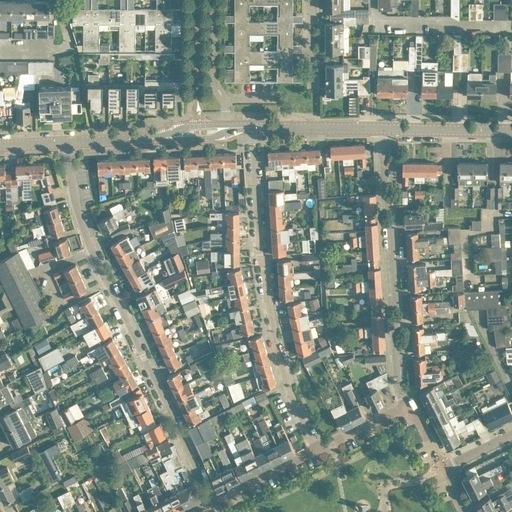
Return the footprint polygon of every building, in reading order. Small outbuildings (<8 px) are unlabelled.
[(83,50),(91,50),(91,0),(90,0),(91,8),(74,8),(74,5),(73,5),(73,24),(83,24),(83,50)] [(109,44),(99,44),(99,30),(109,30),(109,29),(109,24),(109,8),(92,8),(91,0),(91,50),(99,50),(109,50),(109,44)] [(109,24),(109,29),(119,29),(119,50),(127,50),(127,0),(126,0),(127,8),(109,8),(109,24)] [(127,0),(127,50),(135,50),(135,29),(145,29),(145,8),(128,8),(127,0)] [(145,8),(145,29),(155,29),(155,50),(163,50),(163,0),(162,0),(163,8),(145,8)] [(163,0),(163,50),(171,50),(171,30),(182,30),(182,5),(181,5),(181,8),(164,8),(163,0)] [(250,21),(250,13),(248,13),(248,3),(264,3),(263,0),(234,0),(235,21),(225,21),(250,21)] [(263,0),(264,3),(279,3),(279,13),(277,13),(277,21),(303,21),(293,21),(292,0),(263,0)] [(344,10),(344,9),(343,0),(325,0),(325,10),(344,10)] [(378,0),(378,9),(386,9),(392,9),(392,5),(397,5),(396,0),(378,0)] [(450,0),(451,9),(451,15),(459,19),(459,0),(450,0)] [(11,1),(0,1),(0,17),(12,17),(11,1)] [(24,1),(11,1),(12,17),(24,17),(24,1)] [(36,1),(24,1),(24,17),(37,17),(36,1)] [(49,1),(36,1),(37,17),(49,17),(49,1)] [(475,3),(475,9),(475,19),(483,19),(483,15),(488,15),(488,6),(482,6),(482,3),(475,3)] [(325,22),(326,37),(344,37),(344,26),(348,26),(348,23),(369,23),(369,16),(355,16),(346,16),(343,16),(343,22),(325,22)] [(250,21),(225,21),(225,22),(235,22),(235,51),(225,51),(250,51),(250,43),(248,43),(248,33),(264,33),(264,21),(250,21)] [(277,21),(264,21),(264,33),(279,33),(279,43),(277,43),(277,51),(302,51),(292,51),(293,22),(303,22),(303,21),(277,21)] [(326,52),(344,52),(344,37),(326,37),(326,52)] [(358,44),(358,57),(369,57),(369,46),(365,46),(365,44),(358,44)] [(409,69),(409,70),(415,70),(416,45),(415,45),(409,46),(409,59),(393,59),(393,68),(393,94),(407,95),(407,85),(408,76),(407,76),(407,69),(409,69)] [(250,51),(225,51),(234,51),(234,81),(224,81),(250,81),(250,73),(250,69),(263,69),(263,63),(264,51),(260,51),(250,51)] [(302,51),(277,51),(264,51),(263,63),(279,63),(279,73),(277,73),(277,81),(302,81),(292,81),(293,52),(302,52),(302,51)] [(460,52),(460,53),(460,70),(468,70),(468,52),(460,52)] [(99,63),(109,63),(109,58),(109,53),(100,53),(100,58),(99,58),(99,63)] [(445,71),(437,71),(437,76),(437,95),(452,95),(452,85),(452,74),(452,70),(460,70),(460,53),(453,53),(453,70),(445,69),(445,71)] [(15,74),(21,74),(21,76),(28,74),(28,61),(0,61),(0,73),(2,74),(2,73),(15,73),(15,74)] [(28,74),(34,73),(38,73),(41,73),(41,61),(28,61),(28,74)] [(326,64),(326,79),(343,79),(343,71),(347,71),(347,63),(326,64)] [(378,84),(377,94),(393,94),(393,68),(378,69),(378,80),(378,84)] [(0,116),(12,115),(15,103),(16,98),(12,98),(11,87),(3,88),(3,89),(0,88),(0,76),(2,76),(2,74),(0,73),(0,116)] [(24,88),(35,88),(34,83),(34,73),(28,74),(21,76),(20,80),(18,88),(16,97),(17,121),(31,121),(30,106),(30,101),(22,101),(22,98),(24,88)] [(468,73),(467,96),(481,96),(482,78),(482,73),(468,73)] [(495,96),(495,86),(496,73),(489,73),(489,78),(482,78),(481,96),(495,96)] [(103,94),(109,94),(109,81),(109,85),(99,85),(99,74),(88,74),(88,81),(88,97),(89,97),(89,95),(91,95),(91,109),(103,109),(103,94)] [(139,94),(145,94),(145,76),(145,85),(128,85),(128,82),(127,82),(127,94),(127,109),(139,109),(139,94)] [(157,89),(163,89),(163,76),(163,80),(146,80),(146,76),(145,76),(145,94),(145,103),(157,103),(157,89)] [(163,76),(163,89),(163,103),(175,103),(175,89),(181,89),(181,93),(182,93),(182,76),(181,76),(181,80),(164,80),(164,76),(163,76)] [(422,85),(422,95),(437,95),(437,76),(422,76),(422,81),(422,85)] [(326,94),(343,94),(343,79),(326,79),(326,94)] [(121,109),(121,94),(127,94),(127,82),(127,85),(110,85),(110,81),(109,81),(109,94),(109,109),(121,109)] [(39,87),(40,117),(45,117),(45,120),(63,119),(63,116),(72,116),(72,111),(82,111),(82,100),(80,100),(79,87),(79,89),(71,89),(71,86),(39,87)] [(348,96),(348,111),(356,111),(356,96),(348,96)] [(331,155),(331,157),(343,156),(343,164),(353,163),(353,156),(360,155),(360,166),(366,165),(364,143),(330,145),(331,147),(326,148),(326,156),(331,155)] [(308,160),(307,160),(307,163),(314,163),(314,162),(321,161),(320,148),(307,149),(308,160)] [(307,160),(308,160),(307,149),(294,150),(295,163),(294,163),(295,169),(301,169),(301,167),(307,166),(307,163),(307,160)] [(275,169),(282,168),(282,166),(281,150),(268,151),(269,164),(274,164),(275,169)] [(295,185),(295,169),(294,163),(295,163),(294,150),(281,150),(282,166),(289,165),(290,185),(295,185)] [(223,153),(210,154),(211,167),(216,167),(216,164),(223,164),(223,153)] [(223,153),(223,164),(224,177),(230,176),(230,182),(232,182),(232,186),(237,186),(237,179),(236,153),(223,153)] [(211,177),(210,167),(211,167),(210,154),(197,155),(198,165),(204,165),(206,197),(212,196),(212,192),(211,183),(211,177)] [(191,166),(198,165),(197,155),(184,155),(185,168),(191,168),(191,166)] [(167,176),(167,156),(154,157),(155,176),(155,185),(168,185),(167,176)] [(180,156),(167,156),(167,176),(177,175),(177,169),(181,169),(180,156)] [(150,157),(137,158),(137,169),(144,168),(144,170),(150,170),(150,157)] [(137,169),(137,158),(124,159),(124,171),(130,171),(130,169),(137,169)] [(105,170),(111,170),(111,159),(98,160),(98,173),(105,173),(105,170)] [(124,171),(124,159),(111,159),(111,170),(118,170),(118,172),(124,171)] [(436,174),(436,172),(441,172),(441,165),(437,164),(437,163),(403,162),(403,184),(408,184),(408,174),(414,174),(414,181),(424,181),(424,174),(436,174)] [(508,182),(508,178),(511,178),(511,162),(501,163),(501,182),(508,182)] [(30,163),(16,164),(16,174),(17,177),(17,179),(17,184),(23,183),(24,189),(31,188),(31,176),(30,163)] [(44,163),(30,163),(31,176),(41,176),(44,186),(45,185),(47,192),(45,192),(42,193),(46,206),(47,205),(56,203),(48,174),(45,175),(44,163)] [(458,163),(458,184),(474,184),(475,163),(458,163)] [(475,163),(474,184),(487,184),(487,163),(475,163)] [(5,165),(0,164),(0,186),(6,187),(6,180),(11,179),(11,171),(6,171),(5,165)] [(317,178),(318,197),(326,197),(324,177),(317,178)] [(268,180),(269,190),(283,189),(283,179),(268,180)] [(143,186),(143,190),(153,186),(153,180),(147,180),(147,185),(143,186)] [(244,202),(243,189),(244,189),(244,186),(238,186),(238,204),(229,204),(229,189),(224,189),(225,210),(238,210),(238,208),(245,208),(245,202),(244,202)] [(487,198),(487,207),(496,207),(496,187),(486,187),(486,198),(487,198)] [(284,200),(283,189),(269,190),(270,201),(284,200)] [(357,200),(357,205),(364,205),(365,216),(375,216),(375,211),(377,211),(375,193),(355,195),(356,200),(357,200)] [(300,201),(270,203),(271,216),(272,228),(285,228),(284,227),(284,222),(282,222),(282,215),(286,215),(286,210),(293,209),(293,207),(301,207),(300,201)] [(41,207),(34,209),(36,215),(38,225),(40,225),(40,224),(48,222),(61,219),(57,205),(42,209),(41,207)] [(132,209),(130,205),(98,221),(103,232),(118,224),(116,219),(131,212),(130,210),(132,209)] [(157,210),(160,220),(171,218),(168,207),(157,210)] [(426,225),(426,222),(428,221),(427,208),(411,209),(411,213),(409,213),(409,214),(405,214),(406,226),(426,225)] [(217,218),(224,218),(224,225),(239,225),(239,212),(209,212),(209,218),(217,218)] [(184,216),(174,218),(176,231),(186,228),(184,216)] [(499,233),(505,233),(511,232),(511,228),(504,229),(504,217),(498,218),(499,233)] [(366,235),(358,235),(359,241),(359,245),(359,246),(367,245),(368,262),(378,262),(378,261),(378,256),(380,256),(377,222),(375,222),(375,218),(365,218),(365,223),(366,235)] [(39,237),(29,241),(29,242),(30,245),(43,241),(43,242),(51,239),(49,233),(51,232),(52,236),(55,235),(65,232),(61,219),(48,222),(40,224),(40,225),(42,233),(42,234),(46,233),(46,234),(45,234),(45,236),(43,237),(43,236),(40,237),(39,237)] [(148,224),(154,238),(161,235),(160,234),(174,228),(172,219),(168,219),(168,220),(148,224)] [(469,224),(469,228),(481,229),(481,220),(472,220),(472,225),(469,224)] [(119,226),(111,230),(113,236),(121,232),(130,229),(128,223),(119,226)] [(224,232),(226,232),(226,238),(239,237),(239,225),(224,225),(224,232)] [(309,226),(311,238),(311,239),(315,238),(318,238),(317,225),(309,226)] [(460,226),(448,227),(449,243),(453,242),(460,242),(460,226)] [(284,227),(285,228),(272,228),(271,229),(272,241),(287,240),(289,240),(288,233),(293,233),(293,227),(284,227)] [(174,228),(160,234),(161,235),(165,245),(168,244),(167,243),(176,239),(174,229),(174,228)] [(407,246),(440,243),(440,244),(443,243),(443,236),(418,237),(417,232),(406,233),(407,246)] [(184,233),(177,235),(179,243),(186,242),(184,233)] [(499,233),(490,233),(491,246),(505,246),(505,236),(505,233),(499,233)] [(127,235),(111,244),(117,256),(127,250),(134,247),(127,235)] [(228,251),(239,250),(239,237),(226,238),(215,238),(210,238),(210,244),(211,244),(224,244),(224,251),(228,251)] [(40,260),(42,260),(70,252),(66,238),(54,241),(56,249),(38,254),(40,260)] [(167,243),(168,244),(173,255),(178,252),(180,251),(179,246),(176,239),(167,243)] [(286,248),(287,248),(287,240),(272,241),(273,255),(286,254),(286,248)] [(0,259),(0,276),(20,316),(18,317),(23,326),(27,333),(52,320),(49,314),(50,314),(48,310),(27,268),(24,263),(19,251),(14,241),(7,241),(6,241),(12,253),(0,259)] [(461,258),(460,242),(453,242),(454,252),(450,252),(450,259),(461,258)] [(441,250),(440,244),(440,243),(407,246),(408,258),(419,258),(418,251),(425,251),(425,249),(430,249),(430,251),(441,250)] [(187,244),(179,246),(180,251),(181,255),(189,253),(187,244)] [(489,256),(490,256),(490,260),(506,259),(505,246),(491,246),(488,246),(489,256)] [(26,247),(19,251),(24,263),(27,268),(35,266),(26,247)] [(117,256),(124,267),(140,258),(134,247),(127,250),(117,256)] [(215,267),(229,265),(229,264),(239,264),(239,250),(228,251),(224,251),(225,260),(215,260),(215,267)] [(173,255),(172,255),(176,270),(184,267),(178,252),(173,255)] [(302,254),(302,262),(319,261),(318,253),(302,254)] [(140,273),(146,270),(140,258),(124,267),(130,278),(140,273)] [(450,259),(451,275),(456,274),(462,273),(461,258),(450,259)] [(291,259),(278,260),(279,273),(293,272),(293,271),(292,264),(291,264),(291,259)] [(495,273),(507,272),(506,259),(490,260),(485,261),(485,264),(494,263),(495,273)] [(195,261),(197,273),(210,271),(208,260),(195,261)] [(381,307),(381,306),(380,302),(382,301),(380,267),(378,268),(378,262),(368,262),(369,280),(361,280),(361,281),(347,282),(347,287),(353,286),(353,291),(360,290),(360,287),(362,287),(362,291),(370,290),(371,307),(371,308),(381,307)] [(65,273),(69,282),(81,276),(76,263),(53,273),(55,278),(65,273)] [(425,263),(408,264),(409,277),(435,275),(434,270),(426,270),(425,263)] [(130,278),(136,290),(147,284),(148,285),(155,282),(155,281),(148,268),(146,270),(140,273),(130,278)] [(231,276),(232,282),(243,280),(240,268),(227,270),(229,276),(231,276)] [(162,279),(165,287),(176,283),(177,284),(187,279),(184,270),(162,279)] [(293,271),(293,272),(279,273),(279,285),(291,285),(293,285),(292,277),(320,276),(319,270),(293,271)] [(458,290),(462,290),(463,290),(462,273),(456,274),(456,284),(452,284),(452,290),(458,290)] [(410,290),(421,289),(420,284),(424,284),(425,285),(436,284),(435,282),(443,282),(442,275),(435,275),(409,277),(410,290)] [(87,289),(81,276),(69,282),(73,290),(63,295),(65,299),(87,289)] [(491,283),(501,283),(502,286),(507,286),(507,276),(491,277),(491,283)] [(235,295),(246,293),(243,280),(232,282),(230,283),(195,289),(199,302),(200,303),(204,302),(202,295),(223,290),(225,298),(235,295)] [(304,291),(304,297),(310,297),(318,295),(318,292),(317,284),(310,284),(311,291),(304,291)] [(293,292),(291,292),(291,285),(279,285),(280,299),(293,298),(293,292)] [(156,287),(137,296),(142,308),(156,302),(162,299),(156,287)] [(195,298),(191,288),(178,294),(182,303),(195,298)] [(464,304),(464,305),(465,308),(503,307),(503,303),(502,303),(502,289),(464,292),(464,293),(464,304)] [(234,302),(235,308),(248,305),(246,293),(235,295),(237,302),(234,302)] [(464,304),(464,293),(453,293),(453,306),(463,305),(464,305),(464,304)] [(421,295),(410,296),(411,309),(451,306),(451,300),(422,302),(421,295)] [(318,297),(309,300),(312,310),(320,308),(318,297)] [(0,302),(0,313),(14,307),(9,298),(0,302)] [(91,298),(79,305),(83,310),(84,309),(88,315),(97,310),(91,298)] [(197,304),(195,299),(182,304),(188,316),(200,311),(197,304)] [(204,302),(200,303),(197,304),(200,311),(203,316),(208,314),(208,315),(211,314),(209,301),(204,302)] [(301,301),(288,303),(290,316),(301,314),(300,307),(302,307),(301,301)] [(156,302),(142,308),(148,320),(160,314),(164,312),(161,306),(158,308),(156,302)] [(236,321),(240,320),(251,318),(248,305),(235,308),(229,309),(231,315),(235,314),(236,321)] [(463,305),(453,306),(451,306),(411,309),(412,321),(423,321),(422,313),(458,311),(459,321),(462,321),(472,321),(465,308),(464,305),(463,305)] [(72,323),(77,321),(69,307),(64,309),(72,323)] [(371,308),(371,309),(372,326),(355,327),(355,336),(363,336),(363,331),(364,331),(365,336),(373,335),(374,352),(384,352),(383,347),(385,347),(383,313),(381,313),(381,307),(371,308)] [(77,321),(79,326),(83,332),(84,332),(90,329),(94,327),(103,321),(97,310),(88,315),(86,316),(77,321)] [(163,325),(169,322),(164,312),(160,314),(148,320),(154,332),(164,328),(163,325)] [(309,319),(308,312),(301,314),(290,316),(293,329),(310,325),(316,324),(323,324),(322,317),(309,319)] [(212,327),(208,315),(208,314),(203,316),(206,328),(212,327)] [(242,327),(240,327),(241,334),(254,331),(251,318),(240,320),(242,327)] [(487,324),(493,324),(494,334),(505,333),(504,330),(504,320),(487,321),(487,324)] [(90,329),(84,332),(90,344),(110,333),(107,328),(109,327),(106,321),(104,322),(103,321),(94,327),(90,329)] [(480,336),(472,321),(462,321),(462,323),(466,328),(467,337),(475,336),(476,336),(480,336)] [(296,341),(307,339),(313,338),(310,325),(293,329),(296,341)] [(178,329),(180,336),(186,333),(183,327),(178,329)] [(413,340),(446,338),(445,331),(424,332),(423,327),(412,327),(413,340)] [(154,332),(160,345),(171,340),(169,334),(167,335),(164,328),(154,332)] [(505,345),(505,333),(494,334),(496,346),(505,345)] [(253,343),(254,350),(265,347),(261,334),(249,338),(250,344),(253,343)] [(486,348),(480,336),(476,336),(477,341),(476,341),(477,343),(478,343),(482,350),(486,348)] [(113,338),(87,352),(88,352),(87,352),(88,354),(80,358),(82,362),(90,357),(91,357),(97,354),(101,360),(109,355),(119,349),(113,338)] [(322,346),(327,343),(324,338),(319,341),(322,346)] [(446,338),(413,340),(414,353),(430,352),(430,345),(436,344),(449,343),(449,338),(446,338)] [(310,346),(308,346),(307,339),(296,341),(298,354),(311,352),(310,346)] [(174,345),(171,340),(160,345),(165,357),(175,352),(172,346),(174,345)] [(42,341),(35,345),(40,353),(46,349),(42,341)] [(236,352),(233,350),(230,351),(227,342),(215,345),(219,359),(237,354),(237,352),(236,352)] [(320,356),(332,350),(329,345),(318,351),(320,356)] [(254,357),(256,363),(269,359),(265,347),(254,350),(250,351),(252,358),(254,357)] [(43,370),(62,360),(55,348),(37,357),(43,370)] [(113,361),(111,362),(114,367),(125,361),(119,349),(109,355),(113,361)] [(489,356),(486,349),(481,352),(484,358),(489,356)] [(33,351),(29,353),(36,367),(40,365),(33,351)] [(198,358),(195,351),(186,355),(189,362),(198,358)] [(318,351),(303,359),(307,366),(322,358),(320,356),(318,351)] [(0,362),(9,358),(6,352),(0,354),(0,362)] [(180,358),(178,358),(175,352),(165,357),(170,369),(179,365),(182,363),(180,358)] [(21,354),(14,358),(17,364),(24,360),(21,354)] [(61,361),(62,362),(65,368),(78,360),(75,355),(65,361),(64,360),(61,361)] [(386,363),(386,356),(376,356),(364,357),(365,364),(376,363),(386,363)] [(0,370),(12,364),(9,358),(0,362),(0,386),(4,384),(0,376),(0,370)] [(425,358),(414,359),(415,372),(426,371),(438,370),(438,365),(431,365),(426,366),(425,358)] [(260,368),(262,374),(262,375),(272,372),(269,359),(256,363),(258,369),(260,368)] [(131,372),(125,361),(114,367),(116,372),(118,371),(121,377),(131,372)] [(34,368),(33,364),(21,371),(22,374),(34,368)] [(40,366),(26,373),(36,392),(47,386),(42,372),(40,366)] [(94,377),(97,383),(107,377),(101,366),(97,369),(100,374),(94,377)] [(416,384),(427,384),(427,379),(434,379),(442,375),(445,373),(443,368),(438,370),(426,371),(415,372),(416,384)] [(47,386),(47,387),(52,384),(48,369),(42,372),(47,386)] [(500,379),(495,369),(485,373),(491,384),(500,379)] [(218,370),(209,374),(213,383),(223,379),(218,370)] [(183,384),(183,383),(180,377),(182,377),(180,371),(167,377),(173,389),(183,384)] [(378,389),(388,384),(387,371),(366,381),(371,392),(361,397),(364,403),(368,401),(369,402),(370,404),(372,409),(385,403),(378,389)] [(119,394),(138,384),(131,372),(121,377),(113,382),(119,394)] [(272,372),(262,375),(262,374),(255,376),(259,389),(276,384),(272,372)] [(231,373),(223,376),(224,379),(226,385),(234,382),(231,373)] [(420,392),(425,403),(438,396),(435,390),(447,384),(444,380),(420,392)] [(178,400),(191,394),(194,393),(189,381),(183,383),(183,384),(173,389),(178,400)] [(228,385),(233,400),(240,398),(234,382),(228,385)] [(347,409),(354,423),(365,417),(351,388),(353,387),(351,382),(342,386),(352,407),(347,409)] [(178,400),(184,412),(194,407),(191,401),(193,400),(211,391),(208,386),(194,393),(191,394),(178,400)] [(135,395),(126,400),(132,412),(148,405),(140,388),(133,391),(135,395)] [(270,402),(265,391),(255,396),(258,403),(260,407),(270,402)] [(224,407),(229,404),(223,393),(213,398),(214,401),(219,398),(224,407)] [(354,423),(347,409),(340,394),(336,396),(335,394),(333,395),(341,412),(335,415),(342,429),(354,423)] [(444,394),(438,396),(425,403),(430,413),(450,404),(454,402),(452,396),(447,399),(444,394)] [(14,409),(0,415),(0,418),(6,431),(29,420),(22,406),(32,402),(29,395),(24,398),(25,398),(12,405),(14,409)] [(120,395),(109,401),(111,405),(111,406),(112,407),(123,401),(123,400),(120,395)] [(255,400),(253,395),(242,401),(245,405),(255,400)] [(487,406),(486,404),(481,407),(490,427),(511,416),(511,412),(504,396),(495,400),(496,402),(487,406)] [(109,401),(102,404),(104,409),(111,406),(111,405),(109,401)] [(245,405),(242,401),(231,406),(234,413),(234,412),(245,407),(245,406),(245,405)] [(450,404),(430,413),(436,424),(449,417),(449,418),(455,415),(452,409),(457,406),(454,402),(450,404)] [(132,412),(137,424),(141,431),(142,431),(157,424),(148,405),(132,412)] [(54,433),(64,429),(65,428),(55,406),(44,411),(54,433)] [(59,411),(66,425),(76,419),(69,406),(59,411)] [(224,419),(235,414),(234,412),(234,413),(231,406),(220,412),(221,412),(223,418),(224,419)] [(190,424),(199,420),(209,415),(206,409),(197,413),(194,407),(184,412),(190,424)] [(221,412),(209,418),(212,423),(223,418),(221,412)] [(271,431),(269,426),(265,419),(264,420),(262,414),(256,417),(264,433),(260,435),(273,463),(284,457),(277,443),(271,431)] [(86,415),(66,426),(73,440),(93,429),(86,415)] [(449,417),(436,424),(441,435),(465,423),(468,422),(466,417),(463,419),(463,418),(458,421),(455,415),(449,418),(449,417)] [(479,433),(486,430),(479,417),(472,420),(474,424),(479,433)] [(196,424),(189,427),(188,428),(196,443),(205,439),(217,434),(212,423),(209,418),(196,424)] [(14,446),(23,441),(36,434),(29,420),(6,431),(14,446)] [(457,433),(467,428),(467,427),(474,424),(472,420),(468,422),(465,423),(441,435),(446,446),(460,439),(457,433)] [(274,424),(282,441),(277,443),(284,457),(295,452),(281,423),(280,421),(274,424)] [(147,442),(141,445),(143,451),(146,449),(155,445),(153,441),(166,435),(160,422),(157,424),(142,431),(147,442)] [(105,426),(99,428),(105,440),(111,438),(105,426)] [(259,450),(260,452),(255,454),(262,469),(273,463),(260,435),(259,436),(256,430),(252,432),(254,435),(252,437),(258,450),(259,450)] [(244,434),(239,437),(249,457),(244,460),(251,474),(262,469),(255,454),(244,434)] [(159,452),(167,469),(171,477),(178,490),(178,491),(185,506),(200,499),(185,467),(173,444),(171,445),(168,439),(155,445),(159,452)] [(212,454),(205,439),(196,443),(203,458),(212,454)] [(234,439),(228,442),(238,463),(234,465),(241,479),(251,474),(244,460),(234,439)] [(57,442),(39,451),(54,480),(62,476),(51,455),(61,450),(57,442)] [(155,445),(146,449),(150,457),(159,452),(155,445)] [(1,468),(0,467),(0,486),(8,482),(13,480),(17,478),(11,467),(16,464),(14,460),(30,452),(26,446),(9,454),(0,458),(0,461),(3,467),(2,467),(1,468)] [(215,460),(220,458),(226,469),(221,471),(228,485),(239,480),(223,447),(217,451),(219,455),(214,458),(215,460)] [(138,454),(137,454),(141,463),(150,459),(149,457),(150,457),(146,449),(143,451),(138,453),(138,454)] [(89,464),(99,459),(95,450),(85,455),(89,464)] [(115,458),(118,464),(127,460),(124,454),(115,458)] [(141,463),(137,454),(127,459),(132,468),(141,464),(141,463)] [(488,458),(491,467),(501,464),(499,455),(488,458)] [(218,490),(228,485),(221,471),(218,473),(210,457),(204,460),(218,490)] [(133,470),(132,468),(127,459),(127,460),(118,464),(123,475),(133,470)] [(493,474),(496,472),(497,473),(502,470),(499,464),(478,475),(474,466),(465,470),(468,475),(462,478),(467,487),(493,474)] [(90,469),(78,475),(81,481),(93,475),(90,469)] [(178,490),(171,477),(167,469),(159,473),(167,488),(170,487),(174,494),(169,496),(176,511),(185,506),(178,491),(178,490)] [(106,470),(97,474),(100,481),(109,477),(106,470)] [(501,481),(497,473),(496,472),(493,474),(467,487),(472,497),(486,490),(484,486),(492,482),(494,485),(501,481)] [(8,482),(0,486),(0,494),(4,503),(15,497),(8,482)] [(157,484),(152,486),(165,511),(173,511),(176,511),(169,496),(164,499),(157,484)] [(30,486),(19,492),(20,494),(23,500),(32,496),(34,494),(30,486)] [(152,505),(150,506),(153,511),(165,511),(152,486),(147,489),(150,495),(148,496),(152,505)] [(126,495),(121,487),(115,490),(120,498),(122,502),(126,511),(134,511),(128,499),(126,495)] [(511,497),(511,489),(511,487),(496,495),(497,498),(492,500),(490,497),(484,500),(475,504),(478,511),(483,511),(507,500),(507,499),(511,497)] [(57,495),(63,507),(75,502),(69,489),(57,495)] [(102,493),(97,496),(104,511),(111,511),(109,508),(103,495),(102,493)] [(141,511),(153,511),(150,506),(145,508),(138,493),(133,496),(141,511)] [(511,497),(507,499),(507,500),(483,511),(499,511),(510,506),(511,504),(511,497)] [(82,502),(76,505),(79,511),(87,511),(86,511),(82,502)] [(118,503),(114,505),(114,506),(109,508),(111,511),(120,511),(122,511),(118,503)]
